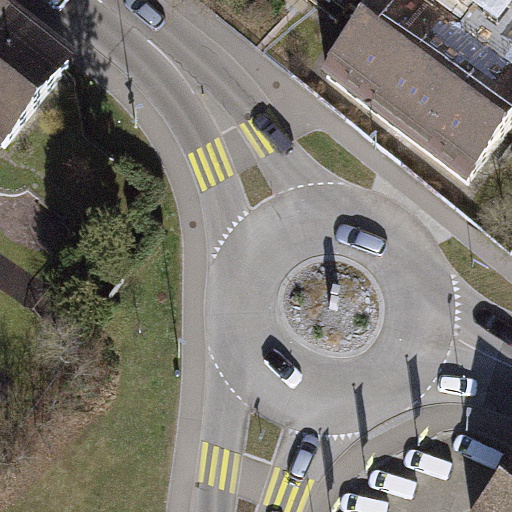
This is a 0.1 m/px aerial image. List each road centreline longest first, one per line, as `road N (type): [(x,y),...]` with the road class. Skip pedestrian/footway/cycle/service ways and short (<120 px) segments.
road 1 (secondary): [(280,231),(187,80),(94,0)]
road 2 (secondary): [(416,333),(414,273),(375,229),(344,217),(309,218),(280,231)]
road 3 (secondary): [(244,338),(215,511)]
road 4 (secondary): [(282,511),(310,449),(354,394)]
road 5 (secondary): [(244,338),(262,367),(289,388),(320,397),(354,394)]
road 6 (secondary): [(280,231),(245,273),(244,338)]
